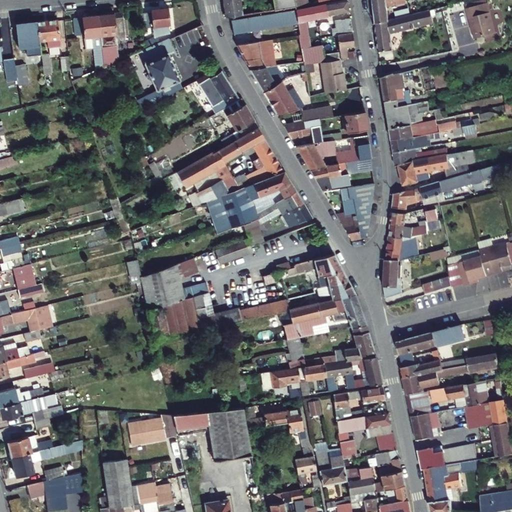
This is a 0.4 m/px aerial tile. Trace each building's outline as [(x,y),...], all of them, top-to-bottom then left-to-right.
[(243,17),(241,0),(223,0),(226,20),(243,17)] [(275,0),(277,11),(295,8),(293,0),(275,0)] [(293,0),(295,8),(303,7),(302,0),(293,0)] [(370,0),(373,22),(388,21),(387,11),(397,8),(395,0),(370,0)] [(349,13),(347,2),(326,5),(327,17),(349,13)] [(486,4),(465,10),(469,25),(470,24),(474,38),(494,32),(486,4)] [(327,17),(326,5),(295,11),(298,24),(299,35),(302,49),(302,52),(304,62),(305,65),(312,64),(304,20),(327,17)] [(148,12),(136,13),(140,51),(151,46),(151,36),(165,34),(164,25),(167,25),(165,8),(148,10),(148,12)] [(388,21),(373,22),(377,51),(391,49),(389,34),(433,24),(430,8),(391,18),(391,20),(388,21)] [(125,35),(122,11),(98,13),(100,35),(116,33),(116,35),(125,35)] [(298,24),(295,11),(260,17),(262,30),(298,24)] [(98,13),(72,16),(74,35),(83,33),(84,37),(100,35),(98,13)] [(260,17),(232,22),(234,35),(262,30),(260,17)] [(59,37),(57,18),(37,20),(39,39),(59,37)] [(22,27),(16,27),(18,45),(40,43),(39,39),(37,20),(21,22),(22,27)] [(350,21),(338,23),(340,37),(352,36),(350,21)] [(101,44),(114,42),(117,42),(116,35),(116,33),(100,35),(101,44)] [(296,45),(296,50),(302,49),(299,35),(274,39),(276,53),(289,51),(288,46),(296,45)] [(340,37),(337,38),(340,61),(348,60),(347,50),(354,49),(352,36),(340,37)] [(147,100),(149,105),(181,88),(177,80),(179,80),(168,54),(174,51),(169,38),(151,46),(140,51),(137,52),(147,75),(146,76),(145,77),(145,79),(146,80),(147,81),(147,82),(149,82),(150,81),(156,95),(147,100)] [(258,55),(276,53),(274,39),(256,42),(258,55)] [(117,42),(114,42),(115,59),(123,56),(122,42),(117,42)] [(240,45),(243,58),(258,55),(256,42),(240,45)] [(302,52),(295,53),(297,63),(304,62),(302,52)] [(51,74),(50,54),(42,54),(43,74),(51,74)] [(69,54),(62,55),(63,69),(70,68),(69,54)] [(14,63),(14,58),(5,59),(8,82),(17,81),(17,79),(14,63)] [(261,58),(245,61),(249,69),(266,67),(261,58)] [(340,61),(321,63),(323,78),(336,76),(338,91),(345,90),(343,75),(341,75),(340,61)] [(25,78),(24,62),(14,63),(17,79),(25,78)] [(310,98),(307,79),(305,65),(304,62),(297,63),(284,65),(286,78),(283,79),(284,81),(277,85),(264,93),(277,115),(298,110),(290,93),(298,91),(302,100),(310,98)] [(447,86),(443,65),(433,67),(437,88),(447,86)] [(81,67),(69,70),(71,80),(84,76),(81,67)] [(266,67),(249,69),(264,93),(277,85),(266,67)] [(433,67),(421,69),(426,90),(437,88),(433,67)] [(404,73),(381,78),(386,103),(400,101),(398,91),(407,89),(404,73)] [(322,78),(322,76),(307,79),(310,98),(324,94),(338,91),(336,76),(323,78),(322,78)] [(206,114),(217,108),(221,114),(233,107),(218,78),(206,84),(214,100),(202,106),(206,114)] [(198,87),(195,81),(181,88),(184,94),(198,87)] [(290,93),(298,110),(303,109),(302,100),(298,91),(290,93)] [(183,98),(169,106),(176,118),(190,110),(183,98)] [(401,106),(400,101),(386,103),(387,109),(401,106)] [(221,114),(218,116),(235,144),(253,134),(237,105),(233,107),(221,114)] [(401,106),(387,109),(389,119),(410,115),(408,105),(401,106)] [(330,106),(303,111),(305,122),(317,120),(332,117),(330,106)] [(190,110),(176,118),(183,131),(197,122),(190,110)] [(364,129),(362,111),(340,115),(343,132),(364,129)] [(410,115),(389,119),(391,128),(412,124),(410,115)] [(290,136),(311,132),(314,144),(322,143),(317,120),(305,122),(284,126),(290,136)] [(132,124),(126,128),(139,155),(140,155),(146,152),(132,124)] [(465,125),(466,138),(478,137),(477,124),(465,125)] [(440,131),(393,140),(396,153),(418,149),(417,143),(441,138),(440,131)] [(182,199),(189,212),(219,201),(238,193),(222,168),(252,151),(270,182),(282,177),(255,132),(253,134),(235,144),(210,159),(209,157),(171,179),(178,192),(185,187),(190,195),(182,199)] [(353,149),(352,138),(344,139),(346,150),(353,149)] [(346,150),(344,139),(332,141),(334,153),(346,150)] [(331,153),(329,142),(322,143),(314,144),(297,147),(310,169),(325,166),(317,156),(331,153)] [(356,145),(358,160),(369,158),(368,143),(356,145)] [(396,153),(398,166),(400,166),(420,160),(444,155),(443,150),(420,154),(418,149),(396,153)] [(420,160),(400,166),(405,187),(419,184),(417,176),(440,170),(459,166),(458,158),(474,156),(473,149),(444,155),(420,160)] [(350,162),(325,166),(310,169),(323,191),(331,189),(329,178),(351,174),(350,162)] [(0,164),(0,173),(10,171),(8,163),(0,164)] [(462,175),(459,166),(440,170),(443,181),(462,175)] [(238,193),(219,201),(226,220),(251,211),(249,204),(276,192),(289,187),(282,177),(270,182),(238,193)] [(377,195),(375,182),(348,187),(351,201),(354,200),(361,238),(367,237),(377,195)] [(441,182),(421,187),(424,200),(439,195),(441,202),(446,200),(441,182)] [(276,192),(281,201),(295,196),(289,187),(276,192)] [(336,214),(351,240),(361,238),(354,200),(351,201),(348,187),(324,192),(331,205),(346,202),(347,212),(336,214)] [(395,193),(393,208),(407,209),(407,202),(418,202),(417,192),(395,193)] [(256,223),(256,225),(282,215),(303,207),(295,196),(281,201),(275,204),(276,207),(253,215),(256,223)] [(0,223),(19,218),(16,206),(0,210),(0,223)] [(291,226),(291,227),(311,219),(303,207),(282,215),(288,227),(291,226)] [(424,211),(416,213),(419,226),(437,222),(435,209),(428,210),(428,213),(424,214),(424,211)] [(226,220),(230,232),(241,229),(256,223),(253,215),(251,211),(226,220)] [(406,214),(392,213),(390,238),(414,240),(415,229),(405,228),(406,214)] [(245,242),(260,237),(256,225),(256,223),(241,229),(245,242)] [(249,252),(263,247),(260,237),(245,242),(249,252)] [(414,240),(390,238),(387,259),(405,261),(408,261),(408,259),(410,259),(410,258),(416,257),(415,253),(405,255),(403,255),(403,250),(413,251),(414,240)] [(479,242),(481,249),(494,245),(492,238),(479,242)] [(14,241),(0,245),(0,254),(16,250),(14,241)] [(249,252),(245,242),(213,254),(218,268),(250,255),(249,252)] [(494,245),(481,249),(481,250),(488,276),(502,273),(501,267),(511,264),(511,262),(507,242),(494,245)] [(446,248),(430,252),(432,260),(448,255),(446,248)] [(16,250),(0,254),(0,262),(18,258),(16,250)] [(465,284),(465,286),(473,284),(472,281),(478,279),(488,276),(481,250),(465,254),(467,261),(447,265),(450,277),(452,287),(465,284)] [(139,287),(152,346),(226,327),(281,314),(279,305),(237,314),(237,312),(211,319),(202,321),(197,300),(201,299),(199,290),(181,293),(179,283),(218,268),(213,254),(138,280),(139,287)] [(467,261),(465,254),(445,259),(447,265),(467,261)] [(295,283),(317,274),(324,290),(343,282),(330,256),(291,273),(295,283)] [(384,287),(387,297),(402,294),(405,268),(404,268),(405,261),(387,259),(384,287)] [(511,264),(501,267),(502,273),(511,270),(511,264)] [(138,280),(135,265),(124,268),(129,289),(139,287),(138,280)] [(10,274),(16,296),(17,296),(32,292),(26,270),(10,274)] [(279,280),(276,271),(262,275),(265,285),(279,280)] [(450,277),(423,285),(426,295),(452,287),(450,277)] [(343,282),(324,290),(329,302),(349,297),(343,282)] [(32,292),(17,296),(19,304),(36,299),(34,291),(32,292)] [(308,298),(279,305),(281,314),(311,306),(310,300),(313,298),(311,295),(308,296),(308,298)] [(281,314),(226,327),(228,332),(261,324),(266,347),(281,344),(285,343),(282,328),(320,319),(331,316),(333,323),(342,323),(345,332),(346,332),(362,329),(349,297),(329,302),(311,306),(281,314)] [(197,300),(202,321),(211,319),(206,298),(201,299),(197,300)] [(31,305),(20,308),(22,316),(33,314),(31,305)] [(22,316),(1,322),(0,321),(0,337),(2,337),(0,330),(0,329),(26,324),(29,335),(37,333),(46,331),(41,311),(33,314),(22,316)] [(285,343),(290,342),(324,336),(320,319),(282,328),(285,343)] [(486,335),(494,334),(492,320),(484,321),(486,335)] [(467,339),(464,326),(436,334),(439,346),(467,339)] [(351,350),(342,352),(343,362),(347,362),(373,358),(362,329),(346,332),(351,350)] [(29,335),(22,337),(24,344),(39,341),(37,333),(29,335)] [(439,346),(436,334),(398,344),(402,363),(415,360),(413,352),(439,346)] [(285,343),(281,344),(284,358),(287,357),(288,365),(294,364),(290,342),(285,343)] [(12,347),(0,349),(0,366),(28,359),(25,350),(14,353),(12,347)] [(440,352),(442,361),(444,370),(449,369),(471,364),(470,359),(450,363),(447,350),(440,352)] [(499,365),(497,353),(470,359),(471,364),(472,370),(499,365)] [(28,359),(0,366),(0,382),(8,380),(6,372),(34,365),(33,361),(43,359),(43,356),(28,359)] [(373,358),(347,362),(349,375),(364,373),(367,386),(379,384),(373,358)] [(416,366),(415,360),(402,363),(404,369),(416,366)] [(444,370),(442,361),(420,367),(422,375),(444,370)] [(347,362),(343,362),(321,366),(323,379),(341,376),(344,390),(352,389),(351,384),(349,375),(347,362)] [(47,366),(21,372),(23,382),(49,375),(47,366)] [(321,366),(297,370),(299,383),(323,379),(321,366)] [(420,367),(417,368),(416,366),(404,369),(403,369),(405,379),(422,375),(420,367)] [(494,374),(488,375),(489,380),(502,378),(500,368),(493,369),(494,374)] [(440,375),(450,373),(449,369),(444,370),(422,375),(405,379),(409,394),(424,391),(423,387),(442,382),(440,375)] [(297,370),(267,375),(269,388),(299,383),(297,370)] [(485,388),(484,381),(474,382),(474,384),(430,392),(431,395),(434,395),(435,400),(440,399),(441,402),(467,398),(468,407),(481,404),(478,389),(485,388)] [(301,392),(302,398),(311,396),(311,393),(315,393),(314,388),(300,391),(301,392)] [(13,390),(0,393),(0,410),(43,400),(41,391),(19,397),(18,392),(14,393),(13,390)] [(358,406),(383,402),(380,390),(355,394),(358,406)] [(346,395),(330,398),(334,423),(340,422),(338,409),(348,407),(346,395)] [(43,400),(0,410),(0,422),(0,423),(20,418),(20,416),(53,408),(51,398),(43,400)] [(310,416),(321,414),(319,399),(307,401),(310,416)] [(511,451),(511,440),(505,400),(481,404),(468,407),(464,407),(468,429),(495,424),(500,454),(511,451)] [(297,403),(284,405),(287,424),(300,422),(297,403)] [(360,419),(386,414),(384,406),(358,410),(360,419)] [(429,406),(411,408),(413,417),(430,414),(429,406)] [(272,417),(270,407),(249,410),(250,420),(272,417)] [(241,411),(170,421),(174,440),(208,435),(214,465),(250,459),(241,411)] [(56,413),(44,416),(46,423),(58,420),(56,413)] [(346,433),(388,426),(386,414),(360,419),(340,422),(334,423),(336,445),(348,443),(346,433)] [(413,417),(417,440),(435,437),(430,414),(413,417)] [(32,419),(34,426),(46,423),(44,416),(32,419)] [(163,443),(174,440),(170,421),(169,420),(157,420),(157,422),(124,430),(129,452),(163,444),(163,443)] [(46,423),(34,426),(36,435),(48,432),(46,423)] [(360,442),(363,455),(375,453),(374,449),(393,446),(391,436),(360,442)] [(10,456),(7,456),(9,463),(37,456),(34,442),(26,444),(26,443),(8,447),(10,456)] [(338,461),(351,459),(348,443),(336,445),(338,458),(338,461)] [(419,449),(423,468),(424,468),(446,463),(475,458),(472,443),(443,449),(443,444),(419,449)] [(11,471),(13,470),(16,481),(33,477),(30,465),(78,452),(78,445),(37,456),(9,463),(11,471)] [(305,447),(291,449),(293,460),(310,457),(305,447)] [(293,460),(295,473),(314,470),(312,461),(310,457),(293,460)] [(344,482),(338,461),(338,458),(326,459),(328,469),(333,484),(344,482)] [(314,460),(319,486),(333,484),(328,469),(326,459),(314,460)] [(373,484),(374,489),(374,492),(387,490),(392,489),(402,487),(396,459),(386,461),(387,467),(379,469),(382,482),(373,484)] [(463,471),(448,474),(446,463),(424,468),(432,511),(453,511),(451,497),(468,494),(463,471)] [(355,470),(360,491),(374,489),(373,484),(371,476),(364,478),(362,469),(355,470)] [(344,482),(346,494),(360,491),(355,470),(348,472),(350,480),(344,482)] [(58,472),(44,476),(46,485),(60,481),(58,472)] [(46,485),(42,486),(46,509),(64,507),(60,481),(46,485)] [(134,487),(134,488),(137,505),(155,501),(152,487),(152,483),(134,487)] [(182,511),(182,509),(170,511),(166,511),(166,510),(171,509),(165,484),(152,487),(155,501),(158,511),(182,511)] [(24,490),(27,504),(43,500),(40,486),(24,490)] [(106,509),(116,507),(117,510),(137,506),(137,505),(134,488),(129,489),(129,487),(104,491),(105,498),(106,509)] [(374,492),(373,493),(376,511),(407,511),(402,487),(392,489),(395,503),(390,504),(390,502),(386,502),(385,496),(388,496),(387,490),(374,492)] [(374,489),(360,491),(362,500),(372,498),(371,493),(373,493),(374,492),(374,489)] [(360,491),(346,494),(348,502),(362,500),(360,491)] [(511,508),(511,491),(493,495),(495,511),(511,508)] [(299,492),(280,494),(282,505),(292,504),(293,511),(303,511),(300,499),(299,492)] [(268,495),(270,511),(283,511),(282,505),(280,494),(268,495)] [(479,497),(480,511),(494,511),(495,511),(493,495),(479,497)] [(309,497),(300,499),(303,511),(313,511),(313,507),(311,507),(309,497)] [(98,499),(99,509),(106,509),(105,498),(98,499)] [(364,511),(375,511),(372,498),(362,500),(365,511),(364,511)] [(222,511),(220,500),(201,504),(202,511),(222,511)]
